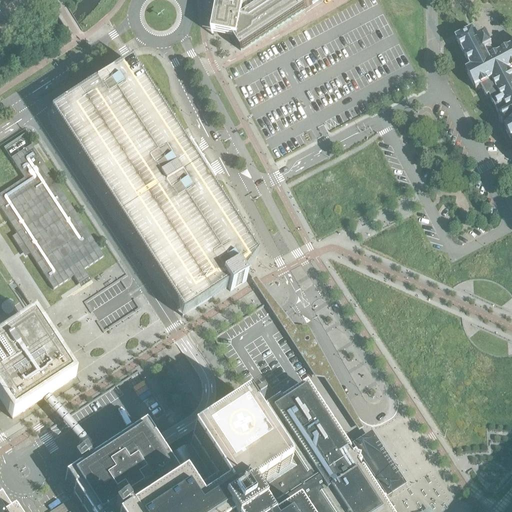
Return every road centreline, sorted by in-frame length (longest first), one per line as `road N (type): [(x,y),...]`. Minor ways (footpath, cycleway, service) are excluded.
road 1 (unclassified): [(153,44),(174,62),(301,302)]
road 2 (unclassified): [(321,288),(184,40)]
road 3 (unclassified): [(0,131),(128,47),(153,44)]
road 4 (unclassified): [(136,27),(119,30),(0,108)]
